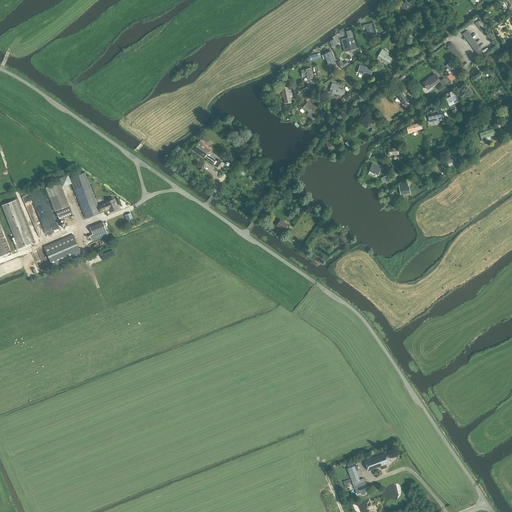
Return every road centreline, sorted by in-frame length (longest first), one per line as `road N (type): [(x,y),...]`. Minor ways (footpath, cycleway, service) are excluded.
road 1 (unclassified): [(486,502),(361,317),(245,234)]
road 2 (unclassified): [(245,234),(0,68)]
road 3 (residential): [(245,234),(327,128),(455,36)]
road 4 (track): [(132,157),(143,130),(66,79),(87,61)]
